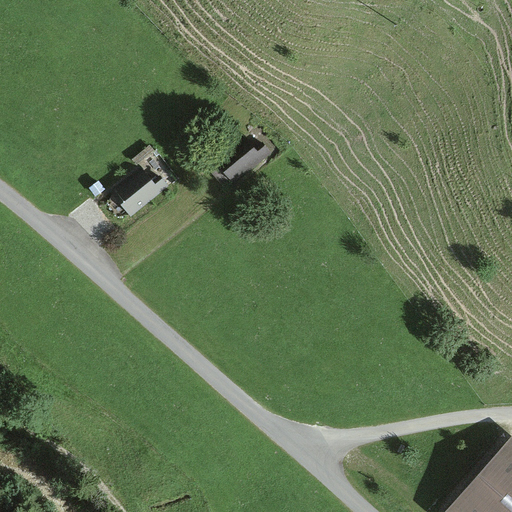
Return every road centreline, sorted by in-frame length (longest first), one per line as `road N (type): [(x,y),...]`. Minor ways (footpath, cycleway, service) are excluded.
road 1 (unclassified): [(0,189),(367,511)]
road 2 (track): [(511,414),(300,451)]
